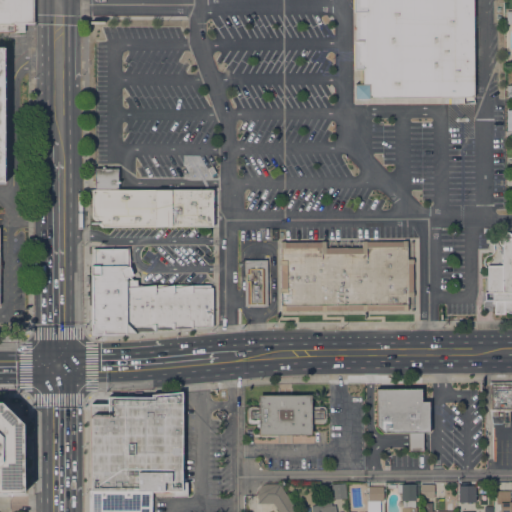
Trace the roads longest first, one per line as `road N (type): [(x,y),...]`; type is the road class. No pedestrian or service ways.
road 1 (primary): [(71,368),(71,4)]
road 2 (primary): [(509,350),(264,352)]
road 3 (primary): [(44,161),(43,368)]
road 4 (primary): [(214,358),(71,368)]
road 5 (primary): [(43,368),(44,511)]
road 6 (primary): [(70,511),(71,368)]
road 7 (primary): [(44,4),(44,134)]
